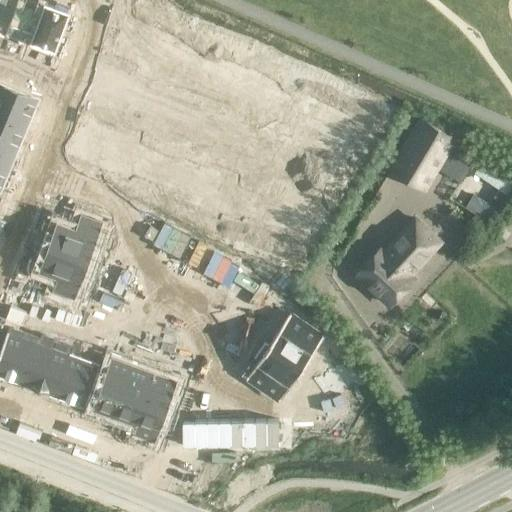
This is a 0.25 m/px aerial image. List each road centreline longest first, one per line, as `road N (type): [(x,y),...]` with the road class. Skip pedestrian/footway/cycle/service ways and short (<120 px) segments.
road 1 (residential): [(263,511),(0,405)]
road 2 (residential): [(309,174),(71,79)]
road 3 (residential): [(71,79),(0,272)]
road 4 (unclassified): [(0,446),(172,511)]
